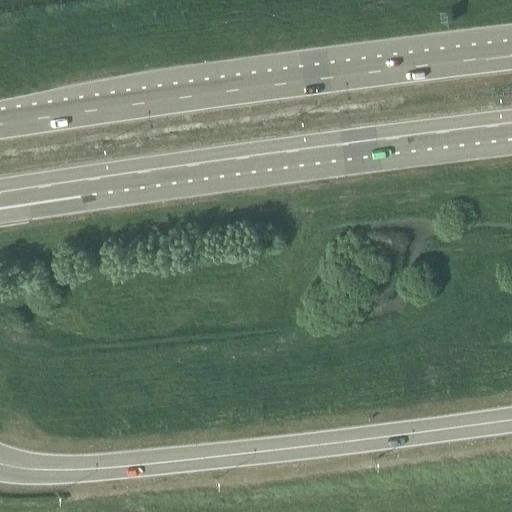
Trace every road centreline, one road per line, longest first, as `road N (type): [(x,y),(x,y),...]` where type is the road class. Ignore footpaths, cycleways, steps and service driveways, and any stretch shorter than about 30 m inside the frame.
road 1 (primary): [(511,55),(0,125)]
road 2 (primary): [(0,193),(511,124)]
road 3 (primary): [(0,463),(100,467),(511,418)]
